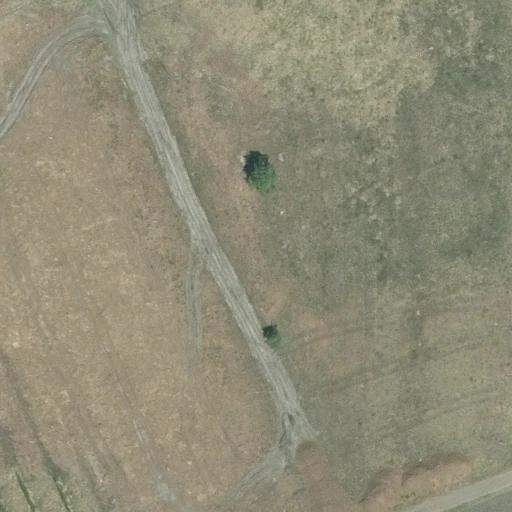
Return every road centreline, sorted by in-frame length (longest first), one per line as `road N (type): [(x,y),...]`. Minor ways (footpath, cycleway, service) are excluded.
road 1 (track): [(100,0),(331,504)]
road 2 (unclassified): [(511,468),(400,511)]
